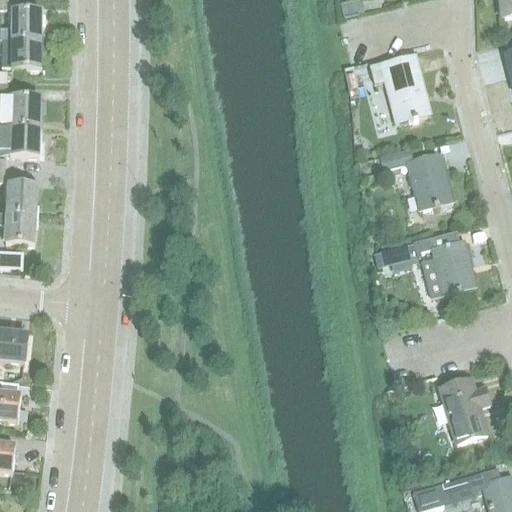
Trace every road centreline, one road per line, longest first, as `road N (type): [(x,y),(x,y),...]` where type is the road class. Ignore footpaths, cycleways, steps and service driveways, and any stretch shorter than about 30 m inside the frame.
road 1 (residential): [(101,309),(111,0)]
road 2 (residential): [(511,262),(453,22)]
road 3 (residential): [(79,511),(101,309)]
